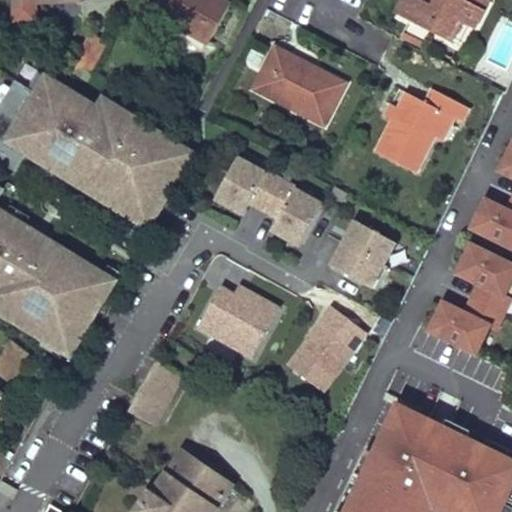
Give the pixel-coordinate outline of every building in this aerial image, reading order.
[(14,0),(15,20),(35,19),(34,1),(67,0),(14,0)] [(157,0),(151,13),(208,45),(231,3),(225,0),(157,0)] [(387,0),(383,8),(400,16),(408,0),(387,0)] [(421,0),(408,0),(400,16),(445,40),(455,20),(461,23),(473,29),(488,0),(422,0),(423,1),(421,0)] [(455,20),(445,40),(451,43),(461,23),(455,20)] [(90,32),(73,65),(92,73),(108,41),(90,32)] [(275,46),(253,88),(324,125),(346,83),(313,66),(311,70),(305,67),(308,63),(275,46)] [(167,180),(174,185),(194,153),(180,144),(178,147),(102,100),(98,107),(46,75),(36,92),(16,80),(0,105),(0,161),(14,170),(25,153),(64,176),(69,168),(114,195),(108,204),(140,223),(167,180)] [(394,120),(377,152),(415,172),(435,135),(446,112),(455,117),(462,120),(469,107),(433,89),(426,102),(408,93),(400,109),(394,120)] [(392,105),(386,116),(394,120),(400,109),(392,105)] [(455,117),(446,112),(435,135),(443,140),(455,117)] [(472,229),(511,248),(511,143),(499,170),(511,176),(511,199),(508,207),(488,197),(472,229)] [(246,207),(274,221),(268,232),(296,247),(320,201),(234,155),(211,200),(241,216),(246,207)] [(76,257),(70,265),(26,238),(31,229),(0,209),(0,193),(4,188),(0,185),(0,310),(56,345),(54,347),(68,356),(88,324),(81,319),(107,277),(76,257)] [(395,242),(351,218),(326,264),(370,288),(395,242)] [(429,329),(481,354),(511,290),(511,256),(473,237),(457,270),(479,280),(466,308),(444,298),(429,329)] [(236,285),(232,292),(219,285),(194,331),(250,361),(279,307),(236,285)] [(369,335),(328,305),(283,366),(324,396),(369,335)] [(125,412),(152,428),(182,376),(154,360),(125,412)] [(340,511),(441,511),(442,511),(511,511),(511,458),(399,401),(340,511)] [(182,450),(140,511),(139,511),(213,511),(232,485),(182,450)] [(1,481),(0,483),(0,493),(13,500),(19,491),(1,481)]
